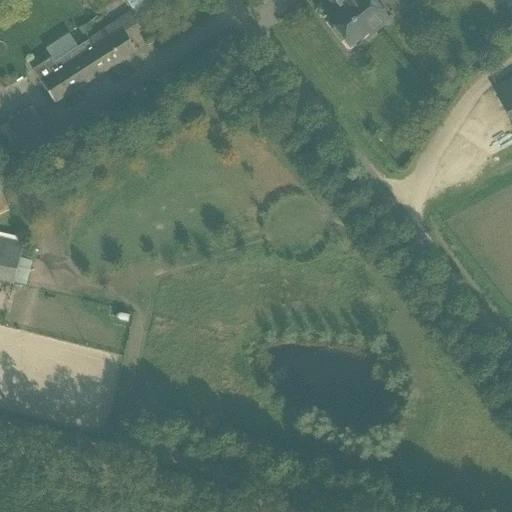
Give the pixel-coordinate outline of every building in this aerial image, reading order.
[(126,0),(143,23),(162,10),(155,0),(126,0)] [(369,33),(370,34),(387,21),(370,0),(329,0),(341,14),(329,23),(335,30),(332,33),(341,43),(343,41),(349,48),(369,33)] [(87,43),(107,72),(135,54),(126,41),(141,32),(130,15),(87,43)] [(34,70),(56,105),(107,72),(87,43),(55,64),(52,59),(34,70)] [(511,80),(494,90),(511,123),(511,80)] [(0,128),(0,129),(17,158),(51,137),(33,108),(0,128)] [(0,283),(14,287),(24,243),(0,237),(0,283)]
